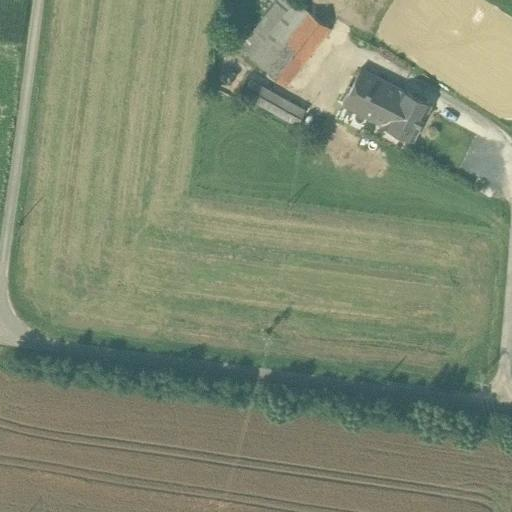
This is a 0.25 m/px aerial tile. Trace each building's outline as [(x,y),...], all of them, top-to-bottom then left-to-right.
[(290,0),(278,0),(240,50),(265,70),(283,47),(309,13),(290,0)] [(309,13),(283,47),(303,62),(330,27),(309,13)] [(283,47),(265,70),(285,85),(303,62),(283,47)] [(384,125),(402,90),(361,69),(343,104),(384,125)] [(303,113),(250,83),(243,95),(297,125),(303,113)] [(402,90),(384,125),(413,140),(431,104),(402,90)]
